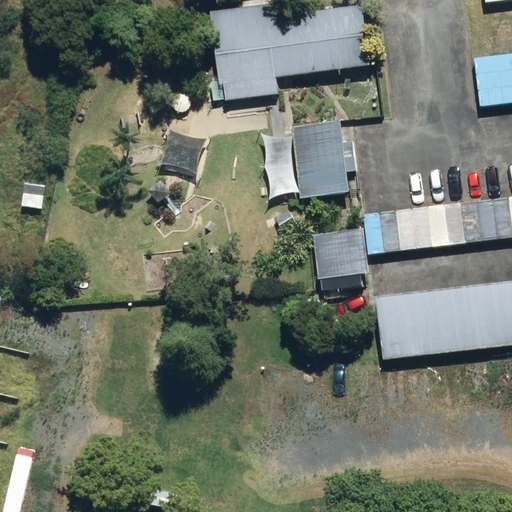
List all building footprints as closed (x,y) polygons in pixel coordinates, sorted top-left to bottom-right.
[(276,99),(274,83),(367,71),(360,11),(270,22),(269,8),(208,16),(217,90),(222,89),(224,105),(276,99)] [(511,72),(477,76),(480,108),(511,105),(511,72)] [(337,126),(290,132),(290,134),(280,137),(264,139),(268,155),(266,171),(272,187),(273,202),(286,198),(298,200),(298,204),(346,198),(343,177),(354,175),(351,146),(339,147),(337,126)] [(196,177),(206,146),(171,135),(161,166),(196,177)] [(511,199),(362,218),(367,259),(511,241),(511,199)] [(359,235),(311,241),(316,284),(365,278),(359,235)] [(511,286),(373,304),(381,365),(511,349),(511,286)] [(511,358),(480,364),(486,401),(502,398),(508,432),(511,431),(511,358)] [(471,368),(448,370),(450,398),(473,396),(471,368)] [(377,369),(354,370),(357,434),(380,433),(377,369)] [(448,370),(424,371),(428,428),(452,426),(450,398),(448,370)] [(262,373),(239,374),(242,434),(265,433),(262,373)] [(314,378),(296,380),(303,431),(321,428),(314,378)]
